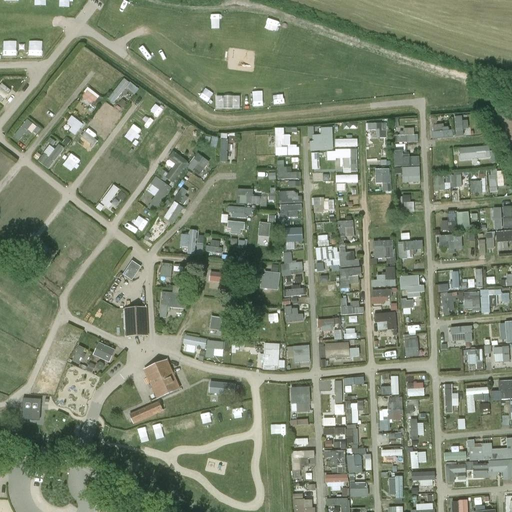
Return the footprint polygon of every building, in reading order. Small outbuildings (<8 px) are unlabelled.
[(88,64),(94,57),(88,51),(82,58),(88,64)] [(134,95),(138,89),(123,78),(108,100),(114,104),(124,89),(134,95)] [(61,95),(67,87),(58,79),(46,92),(60,104),(65,98),(61,95)] [(2,84),(0,86),(0,88),(8,95),(11,91),(2,84)] [(97,84),(94,88),(104,95),(107,91),(97,84)] [(93,106),(100,97),(89,87),(82,96),(93,106)] [(216,97),(216,109),(240,109),(240,97),(216,97)] [(105,104),(95,117),(110,128),(120,115),(105,104)] [(66,124),(71,128),(69,131),(75,136),(84,125),(72,116),(66,124)] [(462,116),(454,117),(456,136),(470,135),(469,120),(463,120),(462,116)] [(36,135),(41,129),(27,119),(13,136),(19,140),(28,129),(36,135)] [(131,121),(124,131),(140,143),(147,134),(131,121)] [(388,137),(387,123),(366,124),(366,131),(372,130),(372,138),(388,137)] [(453,129),(443,129),(443,124),(432,125),(433,139),(453,137),(453,129)] [(88,127),(71,148),(78,153),(84,145),(91,151),(102,137),(88,127)] [(334,150),(332,127),(320,128),(321,135),(312,135),(313,142),(310,142),(311,151),(334,150)] [(284,135),(284,128),(276,128),(275,156),(299,156),(299,145),(290,145),(290,135),(284,135)] [(418,142),(418,135),(414,135),(414,129),(400,129),(400,136),(395,136),(395,142),(418,142)] [(145,138),(132,159),(144,165),(156,145),(145,138)] [(229,162),(229,140),(220,139),(220,162),(229,162)] [(58,144),(49,158),(43,153),(38,162),(50,170),(64,148),(58,144)] [(112,146),(104,158),(122,169),(129,158),(112,146)] [(460,148),(460,160),(491,158),(490,146),(460,148)] [(402,167),(403,184),(421,183),(420,155),(403,156),(403,150),(395,151),(395,167),(402,167)] [(174,184),(187,160),(172,152),(168,160),(175,163),(169,173),(161,169),(157,175),(174,184)] [(189,167),(199,174),(208,161),(198,154),(189,167)] [(131,160),(118,179),(125,184),(132,174),(139,178),(145,170),(131,160)] [(286,173),(285,161),(277,161),(278,180),(301,179),(300,172),(286,173)] [(25,169),(21,173),(24,177),(16,186),(28,197),(41,183),(25,169)] [(391,191),(390,169),(375,169),(376,184),(382,184),(383,192),(391,191)] [(503,170),(488,172),(491,189),(505,187),(503,170)] [(99,189),(107,179),(96,171),(88,181),(99,189)] [(359,183),(358,175),(336,175),(336,192),(347,192),(347,184),(359,183)] [(462,175),(433,176),(434,190),(462,189),(462,175)] [(146,190),(155,197),(148,207),(154,212),(172,188),(156,177),(146,190)] [(483,193),(482,181),(471,181),(471,193),(483,193)] [(114,185),(100,202),(107,207),(120,189),(114,185)] [(43,186),(24,210),(30,214),(38,203),(44,208),(54,194),(43,186)] [(182,204),(190,192),(182,188),(175,199),(182,204)] [(237,189),(237,204),(261,204),(260,197),(253,197),(253,189),(237,189)] [(15,216),(26,199),(13,191),(2,207),(15,216)] [(95,207),(100,201),(89,191),(84,197),(95,207)] [(280,191),(280,203),(303,203),(303,196),(297,196),(297,191),(280,191)] [(414,202),(410,202),(410,195),(399,196),(400,203),(404,203),(405,212),(414,211),(414,202)] [(314,213),(335,212),(334,198),(313,199),(314,213)] [(174,201),(163,219),(174,225),(184,207),(174,201)] [(302,217),(301,204),(280,205),(281,218),(302,217)] [(511,206),(493,208),(496,243),(511,241),(511,206)] [(231,217),(244,218),(245,214),(252,214),(252,207),(232,207),(231,217)] [(441,232),(470,230),(469,211),(447,212),(448,220),(441,221),(441,232)] [(0,232),(8,223),(0,215),(0,232)] [(138,215),(128,229),(139,236),(148,222),(138,215)] [(91,239),(98,225),(87,219),(80,234),(91,239)] [(231,234),(240,235),(240,229),(245,229),(245,222),(227,221),(227,228),(231,228),(231,234)] [(339,238),(354,237),(354,221),(338,221),(339,238)] [(259,237),(270,237),(271,223),(259,222),(259,237)] [(22,229),(6,228),(6,243),(21,243),(22,229)] [(62,228),(53,238),(63,247),(72,237),(62,228)] [(303,241),(302,228),(282,228),(282,242),(303,241)] [(495,248),(495,233),(487,233),(488,248),(495,248)] [(463,249),(462,234),(439,236),(440,250),(463,249)] [(318,235),(318,247),(329,246),(328,235),(318,235)] [(79,252),(84,256),(89,249),(75,238),(54,266),(63,273),(79,252)] [(166,250),(182,253),(184,242),(168,239),(166,250)] [(197,244),(197,239),(187,239),(186,251),(202,251),(203,244),(197,244)] [(394,240),(374,241),(374,258),(387,257),(387,263),(395,263),(394,240)] [(206,246),(206,253),(222,254),(223,247),(219,247),(219,241),(211,241),(211,246),(206,246)] [(413,250),(423,250),(423,241),(398,242),(399,259),(413,258),(413,250)] [(118,245),(112,252),(120,258),(126,251),(118,245)] [(349,277),(362,276),(360,259),(355,259),(355,251),(346,252),(346,248),(338,249),(338,246),(315,248),(317,262),(317,270),(332,269),(340,269),(342,293),(350,292),(349,277)] [(51,249),(41,260),(47,265),(57,254),(51,249)] [(282,264),(282,276),(304,275),(303,262),(293,263),(292,252),(284,253),(284,264),(282,264)] [(132,281),(141,268),(132,262),(123,275),(132,281)] [(170,277),(172,265),(162,264),(160,276),(170,277)] [(263,271),(261,288),(278,290),(280,273),(263,271)] [(224,283),(225,273),(210,272),(210,281),(224,283)] [(86,275),(82,280),(94,291),(98,285),(86,275)] [(396,286),(396,279),(388,279),(387,275),(378,275),(378,280),(372,280),(372,287),(396,286)] [(408,290),(408,298),(424,297),(423,285),(420,285),(419,275),(400,276),(401,290),(408,290)] [(452,278),(443,279),(443,290),(461,290),(460,275),(451,275),(452,278)] [(285,297),(303,296),(302,285),(292,285),(292,290),(285,290),(285,297)] [(40,287),(35,295),(44,301),(38,310),(46,315),(57,299),(40,287)] [(394,290),(384,291),(385,302),(395,301),(394,290)] [(500,306),(499,290),(464,291),(465,309),(473,308),(473,313),(491,312),(490,307),(500,306)] [(443,314),(455,313),(454,300),(456,300),(456,293),(442,293),(443,314)] [(160,319),(166,320),(168,309),(185,311),(186,296),(162,294),(160,319)] [(341,315),(364,314),(364,307),(359,308),(359,301),(349,301),(348,298),(341,298),(341,315)] [(414,308),(414,300),(402,300),(402,309),(414,308)] [(102,322),(107,308),(100,306),(95,320),(102,322)] [(285,307),(286,322),(304,321),(304,313),(299,314),(298,309),(292,309),(292,306),(285,307)] [(125,309),(126,338),(148,336),(147,308),(125,309)] [(397,330),(397,313),(376,314),(377,331),(397,330)] [(17,324),(0,314),(0,324),(7,328),(4,334),(10,337),(17,324)] [(220,331),(222,319),(212,317),(210,329),(220,331)] [(334,330),(335,340),(343,339),(342,328),(341,328),(341,318),(319,320),(319,331),(334,330)] [(34,340),(41,328),(32,322),(25,334),(34,340)] [(261,323),(260,337),(271,337),(272,324),(261,323)] [(418,336),(405,337),(406,357),(418,356),(418,336)] [(184,338),(184,345),(206,347),(206,356),(223,357),(224,340),(184,338)] [(115,350),(99,343),(93,356),(109,363),(115,350)] [(326,359),(350,358),(349,343),(325,344),(326,359)] [(78,363),(85,348),(79,345),(72,360),(78,363)] [(295,363),(310,362),(310,345),(288,346),(288,359),(294,359),(295,363)] [(483,367),(482,349),(469,350),(469,364),(477,364),(477,368),(483,367)] [(2,352),(0,360),(0,361),(4,363),(2,369),(11,371),(15,355),(2,352)] [(52,353),(43,373),(58,379),(65,363),(58,360),(60,356),(52,353)] [(30,366),(24,365),(26,357),(19,355),(13,376),(26,379),(30,366)] [(167,361),(145,371),(157,399),(179,389),(167,361)] [(94,386),(98,375),(93,374),(96,365),(90,363),(88,369),(75,364),(70,378),(94,386)] [(320,388),(326,388),(326,391),(343,390),(343,379),(320,381),(320,388)] [(491,391),(492,401),(511,400),(511,380),(499,381),(499,391),(491,391)] [(209,394),(234,397),(235,385),(210,382),(209,394)] [(291,387),(291,412),(311,412),(310,387),(291,387)] [(388,410),(381,410),(381,431),(390,431),(390,420),(403,420),(403,397),(388,397),(388,410)] [(41,400),(26,399),(23,398),(23,404),(22,413),(29,414),(28,420),(33,420),(34,414),(40,415),(41,400)] [(407,401),(410,446),(427,445),(426,437),(417,438),(414,405),(430,404),(429,399),(407,401)] [(129,415),(134,425),(163,412),(159,402),(129,415)] [(348,422),(359,422),(358,409),(351,409),(351,402),(323,404),(324,418),(337,417),(336,411),(347,411),(348,422)] [(455,430),(454,406),(446,407),(447,431),(455,430)] [(347,453),(358,453),(358,425),(347,425),(347,453)] [(324,429),(324,437),(346,436),(345,428),(324,429)] [(403,442),(402,433),(389,434),(390,443),(403,442)] [(469,461),(511,458),(511,437),(507,438),(507,448),(492,449),(492,443),(475,444),(475,440),(468,440),(469,461)] [(401,462),(400,447),(384,447),(384,455),(393,454),(394,462),(401,462)] [(331,467),(338,467),(338,472),(345,473),(346,451),(325,450),(324,459),(331,459),(331,467)] [(300,459),(314,458),(314,451),(292,452),(293,484),(302,484),(300,459)] [(349,474),(363,472),(361,454),(347,456),(349,474)] [(511,480),(511,460),(466,462),(467,471),(473,471),(474,477),(503,476),(503,480),(511,480)] [(467,481),(466,464),(457,465),(456,463),(445,463),(446,482),(467,481)] [(350,483),(350,497),(369,496),(368,482),(350,483)] [(303,500),(303,494),(294,494),(294,511),(314,511),(314,499),(303,500)] [(349,511),(349,498),(327,499),(327,505),(333,505),(333,511),(349,511)] [(434,511),(434,503),(416,504),(416,511),(434,511)]
